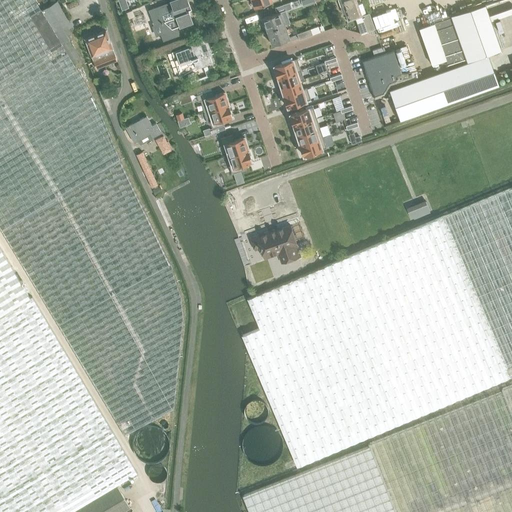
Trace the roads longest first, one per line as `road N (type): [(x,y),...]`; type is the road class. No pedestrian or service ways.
road 1 (unclassified): [(174,511),(193,305),(187,275),(112,112),(127,82),(101,0)]
road 2 (unclassified): [(511,97),(286,175)]
